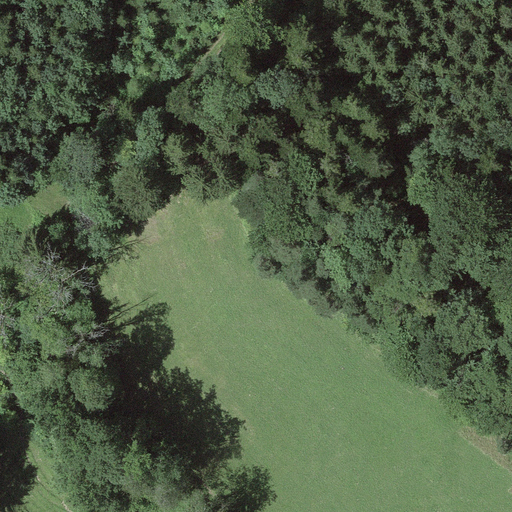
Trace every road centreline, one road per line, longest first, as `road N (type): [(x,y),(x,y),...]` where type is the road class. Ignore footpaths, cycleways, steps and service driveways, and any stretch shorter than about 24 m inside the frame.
road 1 (track): [(223,511),(138,425),(117,361),(97,198),(203,68),(271,0)]
road 2 (track): [(313,0),(288,36),(249,139),(245,199),(269,238),(511,431)]
